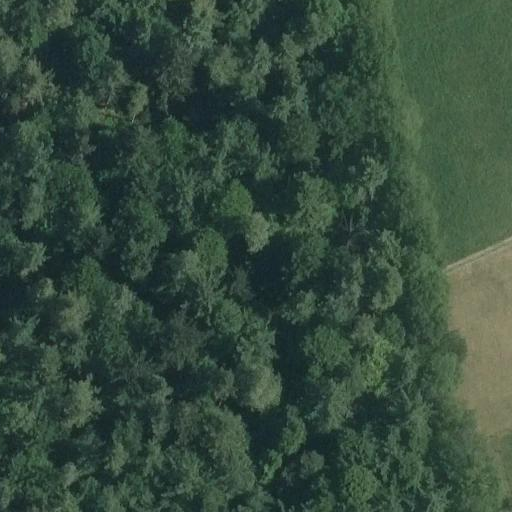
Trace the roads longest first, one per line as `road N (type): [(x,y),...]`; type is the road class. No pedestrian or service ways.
road 1 (track): [(327,0),(434,511)]
road 2 (track): [(388,289),(177,511)]
